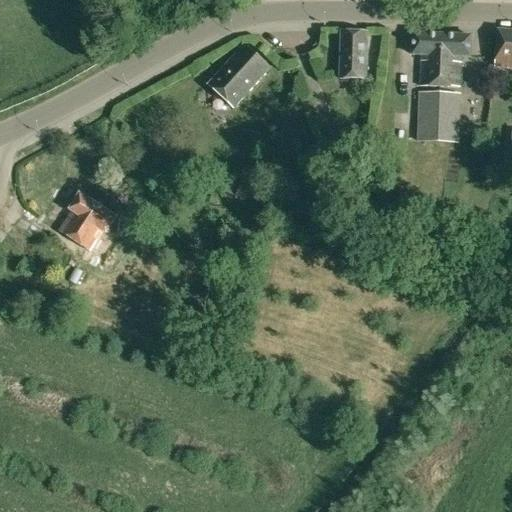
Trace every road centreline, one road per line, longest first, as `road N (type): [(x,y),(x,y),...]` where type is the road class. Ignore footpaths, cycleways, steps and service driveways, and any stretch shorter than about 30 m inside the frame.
road 1 (secondary): [(511,15),(265,14),(217,24),(0,136)]
road 2 (track): [(293,14),(317,94),(387,234),(511,276)]
